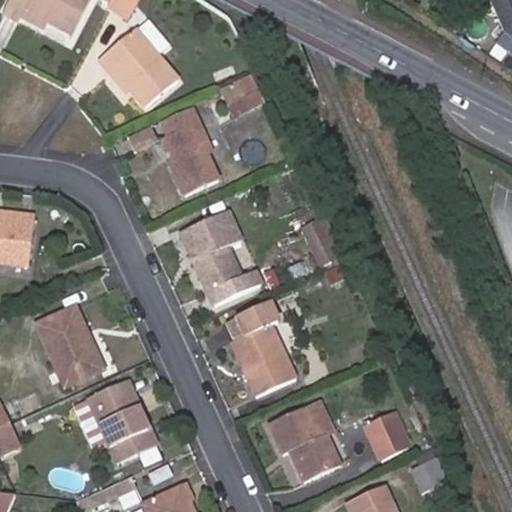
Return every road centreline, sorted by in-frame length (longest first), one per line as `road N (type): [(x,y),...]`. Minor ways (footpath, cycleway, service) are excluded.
road 1 (residential): [(258,511),(129,192),(0,173)]
road 2 (tertiary): [(511,122),(277,0)]
